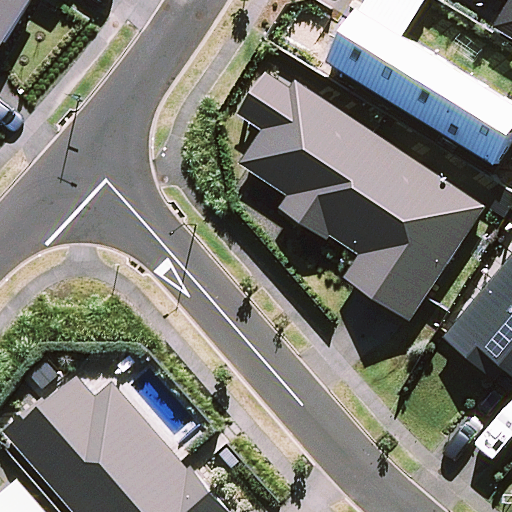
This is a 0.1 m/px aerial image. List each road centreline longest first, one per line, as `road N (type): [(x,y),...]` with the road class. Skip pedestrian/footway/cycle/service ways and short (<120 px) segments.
road 1 (residential): [(401,511),(86,160)]
road 2 (residential): [(201,0),(86,160)]
road 3 (residential): [(86,160),(0,254)]
